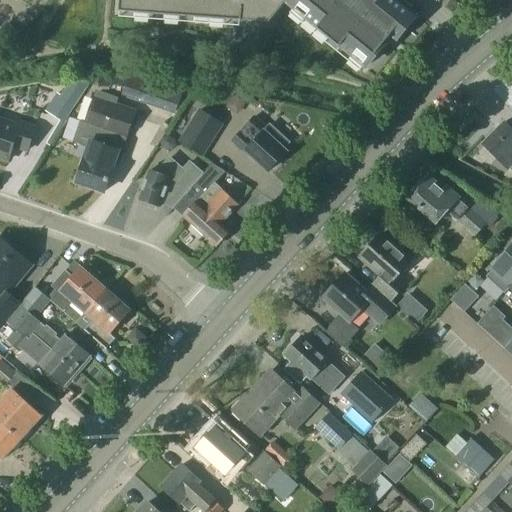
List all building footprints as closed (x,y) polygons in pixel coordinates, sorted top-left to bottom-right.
[(118,0),(118,12),(241,22),(241,21),(268,23),(285,3),(364,68),(389,38),(395,43),(416,18),(394,0),(118,0)] [(145,76),(137,99),(150,104),(158,81),(146,76),(145,76)] [(65,122),(64,121),(89,83),(70,82),(60,99),(54,95),(42,114),(61,127),(65,122)] [(250,100),(237,92),(231,102),(244,110),(250,100)] [(99,93),(88,125),(96,127),(119,135),(123,137),(132,114),(112,107),(115,98),(99,93)] [(199,111),(180,143),(202,157),(221,125),(199,111)] [(254,117),(231,142),(245,154),(246,152),(268,172),(286,153),(283,151),(289,145),(274,131),(267,125),(265,127),(254,117)] [(20,128),(0,120),(0,158),(8,161),(13,146),(27,151),(35,127),(21,123),(20,128)] [(511,131),(503,123),(483,144),(509,170),(511,165),(511,131)] [(84,160),(76,182),(104,192),(112,170),(111,169),(117,152),(118,152),(123,137),(119,135),(96,127),(91,142),(85,160),(84,160)] [(149,172),(139,200),(143,201),(142,205),(154,210),(155,206),(160,207),(162,202),(169,193),(180,202),(203,175),(189,163),(182,171),(169,159),(156,174),(149,172)] [(205,194),(183,218),(215,248),(229,232),(221,224),(238,206),(214,185),(213,185),(202,176),(195,184),(205,194)] [(421,186),(408,198),(437,224),(447,212),(457,221),(467,209),(457,201),(458,200),(446,189),(443,192),(428,178),(421,186)] [(479,202),(460,223),(475,236),(494,215),(479,202)] [(379,236),(359,258),(380,277),(372,285),(391,302),(404,287),(395,278),(409,263),(379,236)] [(0,240),(0,328),(10,317),(16,309),(0,296),(15,279),(17,281),(30,266),(0,240)] [(511,248),(485,278),(504,294),(510,287),(511,285),(511,248)] [(60,286),(49,298),(52,301),(51,302),(76,324),(105,290),(81,269),(73,277),(63,289),(60,286)] [(344,275),(323,298),(349,322),(361,309),(379,325),(396,307),(391,302),(372,285),(365,294),(344,275)] [(464,313),(478,297),(465,284),(450,301),(464,313)] [(16,309),(10,317),(20,325),(16,330),(28,341),(34,334),(42,325),(36,320),(51,302),(52,301),(49,298),(35,286),(16,309)] [(130,311),(105,290),(76,324),(106,350),(116,340),(110,334),(130,311)] [(491,309),(477,324),(489,335),(503,320),(491,309)] [(42,325),(34,334),(79,373),(85,366),(83,364),(89,357),(65,336),(61,341),(42,325)] [(16,330),(6,341),(19,352),(21,349),(28,341),(16,330)] [(28,341),(21,349),(64,387),(70,379),(72,381),(79,373),(34,334),(28,341)] [(302,337),(285,356),(310,379),(311,378),(318,385),(333,368),(326,362),(327,360),(302,337)] [(511,339),(504,349),(503,349),(511,357),(511,339)] [(0,356),(0,381),(7,387),(14,377),(15,378),(17,375),(0,360),(2,358),(0,356)] [(271,370),(233,411),(259,436),(279,415),(295,430),(313,410),(290,388),(271,370)] [(361,372),(342,393),(372,420),(390,399),(361,372)] [(13,390),(0,403),(0,421),(3,425),(20,440),(38,420),(42,417),(36,411),(38,408),(23,394),(21,397),(13,390)] [(420,393),(408,407),(425,421),(437,408),(420,393)] [(330,415),(317,428),(338,448),(339,447),(351,435),(330,415)] [(0,458),(2,460),(20,440),(0,421),(0,458)] [(199,453),(192,461),(217,483),(228,471),(231,474),(250,452),(236,439),(233,443),(216,428),(196,449),(199,453)] [(351,435),(339,447),(358,465),(352,471),(367,485),(386,466),(352,433),(351,435)] [(456,435),(444,449),(478,479),(495,460),(480,448),(470,439),(466,444),(456,435)] [(263,452),(247,469),(264,485),(280,468),(263,452)] [(413,466),(399,454),(391,464),(404,475),(413,466)] [(511,460),(499,475),(508,482),(511,477),(511,460)] [(181,465),(161,487),(188,511),(189,511),(196,505),(203,511),(202,511),(220,511),(223,510),(197,485),(199,482),(181,465)] [(380,475),(358,500),(370,511),(392,486),(380,475)] [(499,475),(482,493),(491,501),(508,482),(499,475)] [(298,476),(281,494),(289,501),(306,483),(298,476)] [(320,498),(331,508),(336,502),(339,499),(328,489),(320,498)] [(482,493),(465,511),(480,511),(486,506),(491,501),(482,493)] [(157,511),(147,503),(138,511),(157,511)]
